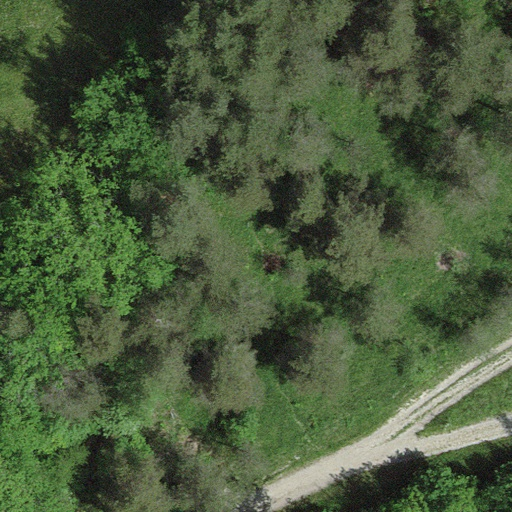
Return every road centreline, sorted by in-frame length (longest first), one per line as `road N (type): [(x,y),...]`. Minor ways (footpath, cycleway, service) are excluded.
road 1 (track): [(356,460),(511,349)]
road 2 (track): [(356,460),(511,423)]
road 3 (track): [(244,511),(356,460)]
